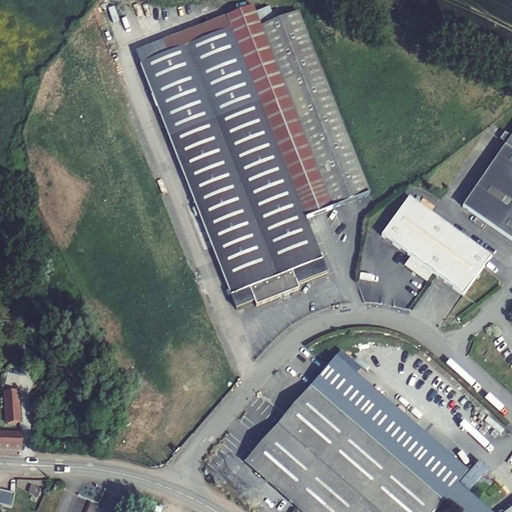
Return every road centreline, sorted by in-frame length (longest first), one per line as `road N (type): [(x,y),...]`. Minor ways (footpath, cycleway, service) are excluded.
road 1 (residential): [(166,487),(280,350),(340,318),(407,325),(511,411)]
road 2 (secondary): [(166,487),(91,468),(0,464)]
